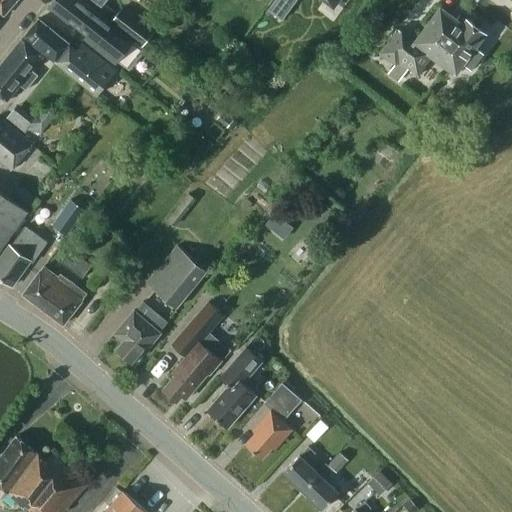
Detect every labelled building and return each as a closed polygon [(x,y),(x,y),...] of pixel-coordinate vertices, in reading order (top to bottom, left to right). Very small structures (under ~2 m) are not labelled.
[(0,0),(0,11),(5,15),(18,0),(0,0)] [(133,41),(81,0),(54,0),(49,7),(68,22),(69,21),(88,35),(85,39),(115,63),(133,41)] [(283,20),(297,0),(275,0),(269,10),(283,20)] [(155,31),(124,6),(111,22),(143,46),(155,31)] [(441,7),(434,17),(415,42),(398,30),(381,52),(396,64),(390,72),(400,80),(409,67),(418,74),(431,56),(455,74),(463,63),(472,69),(484,52),(476,46),(485,33),(467,19),(464,24),(441,7)] [(76,49),(70,45),(39,19),(26,35),(99,94),(117,71),(112,67),(82,42),(76,49)] [(0,92),(8,99),(20,85),(26,90),(39,75),(33,70),(44,57),(22,39),(0,66),(0,92)] [(223,111),(217,119),(228,127),(234,120),(223,111)] [(0,162),(10,170),(33,143),(0,116),(0,162)] [(0,245),(10,232),(26,210),(0,190),(0,245)] [(176,226),(196,199),(188,193),(168,219),(176,226)] [(56,224),(66,232),(88,205),(78,197),(56,224)] [(275,212),(266,224),(272,230),(282,218),(275,212)] [(0,277),(12,286),(46,240),(26,227),(12,246),(10,244),(0,257),(0,277)] [(132,246),(122,239),(115,250),(125,257),(132,246)] [(207,270),(178,245),(147,282),(176,307),(207,270)] [(93,265),(71,248),(61,261),(82,278),(93,265)] [(243,253),(238,260),(245,265),(249,258),(243,253)] [(61,273),(59,275),(45,265),(24,295),(63,323),(87,291),(61,273)] [(168,322),(143,301),(135,311),(134,310),(114,333),(124,341),(117,349),(132,362),(147,344),(149,346),(161,332),(160,331),(168,322)] [(210,375),(222,361),(211,351),(219,340),(209,331),(224,314),(210,302),(174,344),(187,355),(172,373),(175,375),(163,389),(177,400),(182,395),(186,399),(208,373),(210,375)] [(228,386),(207,410),(227,428),(257,394),(244,383),(263,361),(246,346),(218,377),(228,386)] [(272,447),(275,449),(293,429),(283,420),(302,400),(282,382),(267,400),(266,400),(266,401),(273,407),(253,431),(255,433),(246,444),(262,458),(272,447)] [(306,434),(314,441),(328,426),(320,419),(306,434)] [(52,453),(46,460),(17,435),(0,458),(0,485),(28,511),(62,511),(88,483),(52,453)] [(319,473),(317,471),(307,462),(315,453),(309,446),(300,455),(300,454),(283,472),(303,490),(319,473)] [(339,453),(329,464),(337,472),(348,461),(339,453)] [(319,473),(303,490),(322,509),(339,492),(324,478),(333,469),(326,462),(317,471),(319,473)] [(392,484),(380,471),(367,483),(380,496),(392,484)] [(148,511),(124,490),(104,511),(148,511)] [(411,499),(404,505),(408,511),(414,511),(418,509),(411,499)] [(366,511),(371,508),(365,501),(356,509),(356,508),(351,511),(366,511)]
